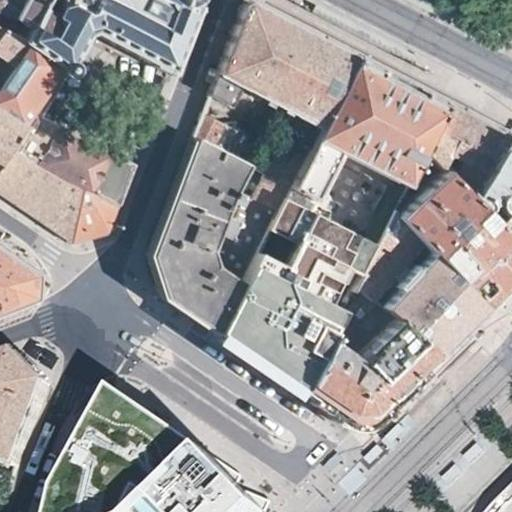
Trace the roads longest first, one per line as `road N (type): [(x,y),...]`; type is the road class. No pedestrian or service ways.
road 1 (residential): [(101,296),(301,429),(306,448),(294,463),(275,459),(86,341)]
road 2 (residential): [(215,0),(104,289)]
road 3 (residential): [(24,511),(86,341)]
road 4 (residential): [(104,289),(0,218)]
